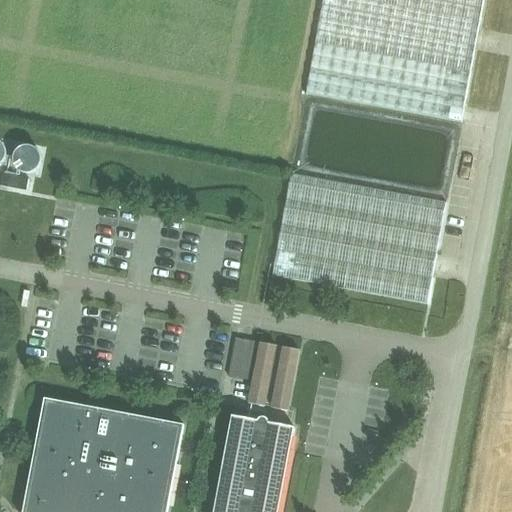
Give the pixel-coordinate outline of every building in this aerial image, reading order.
[(462,124),(485,0),(323,0),(306,96),(462,124)] [(29,180),(2,175),(0,187),(27,192),(29,180)] [(428,306),(447,205),(292,175),(273,277),(428,306)] [(251,382),(258,343),(236,339),(228,378),(251,382)] [(249,405),(265,408),(276,347),(261,344),(249,405)] [(283,348),(272,409),(288,412),(299,351),(283,348)] [(278,511),(294,429),(269,424),(268,421),(267,419),(264,418),(262,418),(259,420),(257,422),(232,417),(214,511),(167,511),(184,426),(45,400),(23,511),(278,511)]
